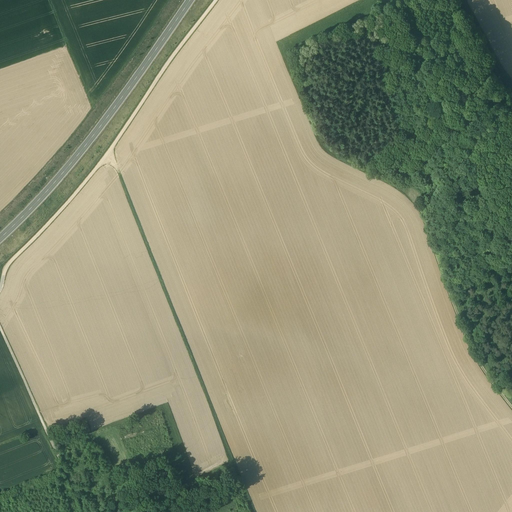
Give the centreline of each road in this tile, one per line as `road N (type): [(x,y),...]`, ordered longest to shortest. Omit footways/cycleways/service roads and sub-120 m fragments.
road 1 (track): [(257,511),(114,157)]
road 2 (track): [(511,407),(482,366),(417,181),(490,80)]
road 3 (track): [(210,0),(104,151),(0,271)]
road 4 (primary): [(0,238),(82,149),(190,0)]
road 5 (track): [(89,511),(0,323)]
